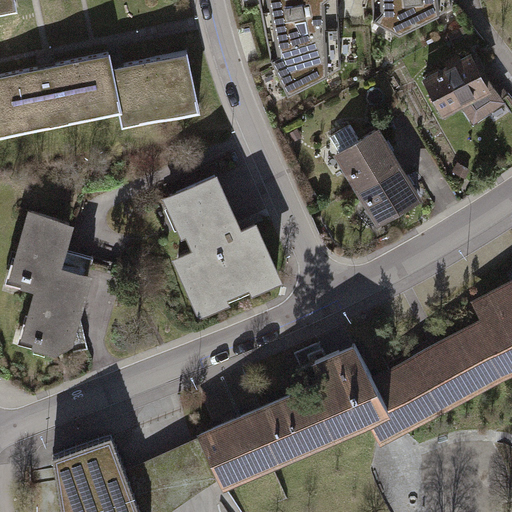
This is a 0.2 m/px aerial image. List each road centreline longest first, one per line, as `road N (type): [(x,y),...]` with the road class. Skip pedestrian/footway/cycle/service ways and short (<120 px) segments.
road 1 (residential): [(327,292),(0,430)]
road 2 (residential): [(327,292),(248,112),(212,0)]
road 3 (residential): [(511,194),(441,239),(327,292)]
